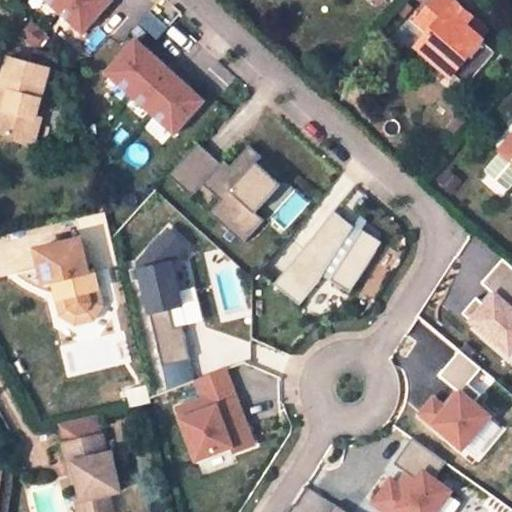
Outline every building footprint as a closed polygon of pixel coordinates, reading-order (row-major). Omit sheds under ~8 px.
[(42,0),(81,34),(110,0),(42,0)] [(476,42),(468,35),(477,24),(460,11),(459,13),(444,0),(422,27),(435,39),(423,53),(458,82),(459,80),(472,64),(487,76),(502,57),(487,45),(478,39),(476,42)] [(468,35),(476,42),(478,39),(487,45),(493,38),(477,24),(468,35)] [(155,119),(172,135),(205,99),(132,34),(100,70),(155,119)] [(31,119),(43,70),(3,58),(0,69),(0,92),(3,93),(0,103),(0,136),(30,144),(35,120),(31,119)] [(474,93),(487,76),(472,64),(459,80),(473,93),(474,93)] [(199,141),(169,174),(243,241),(263,219),(254,211),(280,182),(244,149),(227,167),(199,141)] [(301,303),(321,275),(347,293),(381,242),(357,225),(356,226),(329,207),(275,285),(301,303)] [(131,246),(160,366),(197,357),(168,237),(131,246)] [(31,250),(40,285),(50,283),(59,316),(73,323),(89,319),(97,302),(88,270),(83,271),(74,239),(31,250)] [(511,266),(503,259),(454,313),(511,365),(511,266)] [(459,350),(439,374),(455,387),(442,402),(431,393),(414,414),(460,452),(492,413),(462,389),(480,367),(459,350)] [(197,396),(172,404),(191,463),(254,442),(229,367),(192,379),(197,396)] [(73,464),(81,495),(76,497),(79,511),(115,511),(111,491),(121,489),(111,451),(105,453),(101,433),(63,442),(68,465),(73,464)] [(370,496),(390,511),(435,511),(453,489),(435,475),(444,463),(416,441),(389,475),(387,474),(370,496)]
